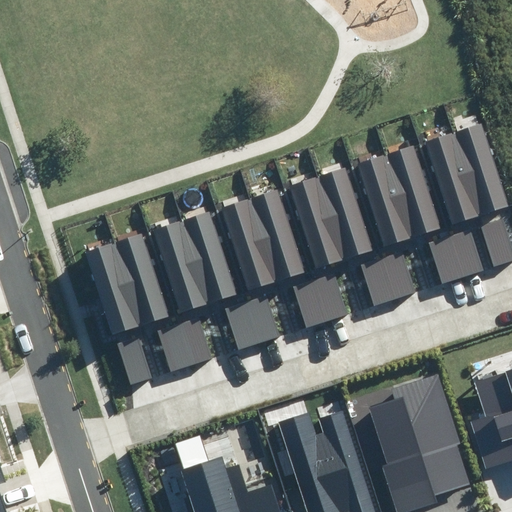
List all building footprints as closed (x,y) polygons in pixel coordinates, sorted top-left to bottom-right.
[(484,117),(455,126),(481,210),(510,201),(484,117)] [(455,126),(426,135),(453,219),(481,210),(455,126)] [(415,141),(387,150),(413,234),(442,225),(415,141)] [(387,150),(358,159),(384,243),(413,234),(387,150)] [(350,164),(321,173),(347,257),(376,248),(350,164)] [(321,173),(292,182),(318,265),(347,257),(321,173)] [(281,186),(252,195),(278,278),(307,269),(281,186)] [(252,195),(223,204),(249,287),(278,278),(252,195)] [(214,209),(185,218),(211,302),(240,293),(214,209)] [(483,224),(496,261),(511,255),(511,242),(503,217),(483,224)] [(185,218),(156,227),(182,311),(211,302),(185,218)] [(452,231),(465,272),(486,265),(472,224),(452,231)] [(147,231),(118,240),(144,323),(173,315),(147,231)] [(431,238),(445,279),(465,272),(452,231),(431,238)] [(118,240),(89,249),(115,332),(144,323),(118,240)] [(384,254),(397,295),(418,288),(404,247),(384,254)] [(363,261),(377,302),(397,295),(384,254),(363,261)] [(315,276),(328,317),(349,311),(335,270),(315,276)] [(294,283),(308,324),(328,317),(315,276),(294,283)] [(247,297),(261,338),(282,331),(268,290),(247,297)] [(227,304),(241,345),(261,338),(247,297),(227,304)] [(180,320),(194,361),(214,354),(200,313),(180,320)] [(160,326),(173,367),(194,361),(180,320),(160,326)] [(118,334),(133,380),(153,373),(138,328),(118,334)] [(511,366),(472,380),(483,412),(470,416),(485,464),(511,455),(511,366)] [(474,482),(439,374),(392,389),(394,396),(366,405),(386,464),(382,465),(397,511),(405,511),(437,502),(435,495),(474,482)] [(310,410),(279,420),(307,511),(377,511),(346,407),(321,415),(326,431),(318,434),(310,410)] [(0,486),(11,482),(0,448),(0,511),(6,511),(0,490),(0,486)] [(221,458),(183,469),(195,511),(281,511),(272,480),(247,488),(240,463),(224,468),(221,458)]
